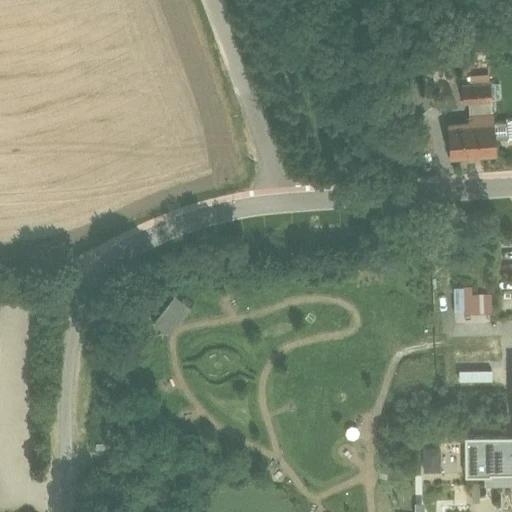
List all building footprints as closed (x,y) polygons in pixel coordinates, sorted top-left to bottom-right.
[(442,53),(443,72),(447,72),(463,71),(462,64),(462,52),(442,53)] [(422,100),(417,94),(418,94),(406,81),(391,95),(408,113),(422,100)] [(460,104),(461,122),(485,120),(484,91),(454,93),(455,105),(460,104)] [(443,123),(445,158),(488,155),(486,136),(486,123),(485,120),(461,122),(443,123)] [(500,122),(486,123),(486,136),(501,135),(500,122)] [(163,331),(185,304),(169,292),(147,319),(163,331)] [(495,294),(472,294),(472,311),(497,311),(497,294),(495,294)] [(413,442),(414,465),(430,465),(429,441),(413,442)] [(507,445),(470,446),(471,463),(507,462),(507,445)] [(405,497),(404,511),(413,511),(414,497),(405,497)]
